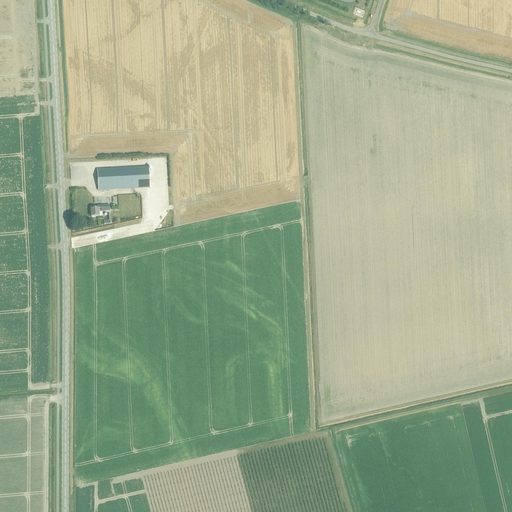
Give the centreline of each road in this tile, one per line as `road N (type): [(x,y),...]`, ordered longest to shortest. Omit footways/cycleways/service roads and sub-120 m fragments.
road 1 (tertiary): [(64,511),(64,244),(50,0)]
road 2 (unclassified): [(368,34),(511,72)]
